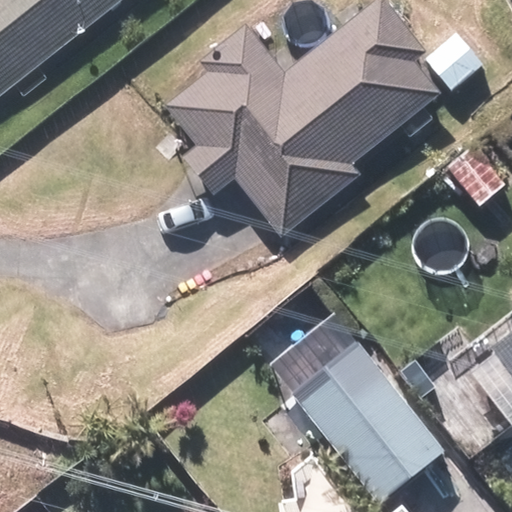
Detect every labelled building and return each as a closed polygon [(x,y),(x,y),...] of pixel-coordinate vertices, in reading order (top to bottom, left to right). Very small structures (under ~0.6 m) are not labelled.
[(0,0),(0,101),(126,0),(0,0)] [(234,185),(281,244),(360,181),(350,168),(438,99),(413,68),(422,60),(378,5),(283,80),(246,33),(201,69),(209,79),(167,113),(197,151),(183,163),(213,201),(234,185)] [(421,187),(442,213),(464,196),(474,209),(500,189),(468,149),(421,187)] [(511,342),(491,359),(511,387),(511,342)] [(355,355),(294,403),(378,508),(438,459),(355,355)]
